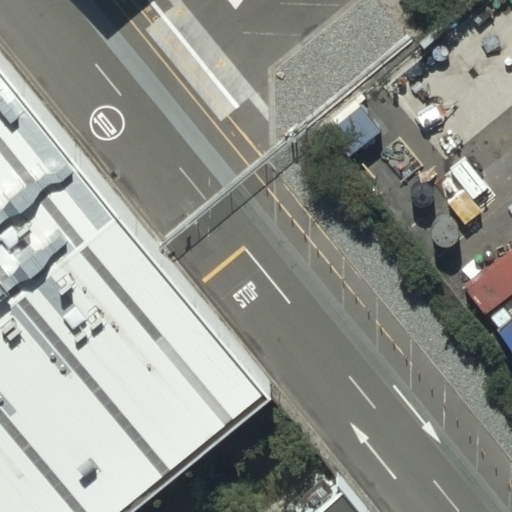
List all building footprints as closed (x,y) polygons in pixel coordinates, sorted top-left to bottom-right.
[(0,511),(101,511),(262,381),(0,63),(0,511)] [(315,238),(291,260),(334,313),(359,293),(315,238)] [(379,318),(347,344),(431,441),(462,413),(379,318)] [(511,511),(511,488),(469,439),(444,458),(490,511),(511,511)] [(324,511),(357,511),(344,496),(324,511)]
